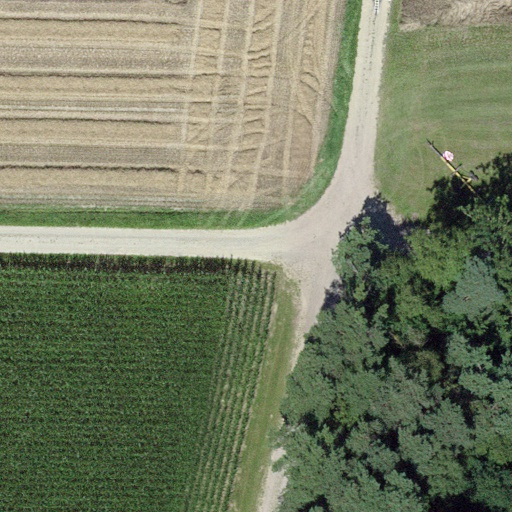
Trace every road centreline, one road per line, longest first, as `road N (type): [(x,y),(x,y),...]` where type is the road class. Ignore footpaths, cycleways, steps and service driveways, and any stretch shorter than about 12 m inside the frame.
road 1 (track): [(0,239),(347,244)]
road 2 (track): [(276,511),(347,244)]
road 3 (track): [(347,244),(379,0)]
road 4 (track): [(347,244),(511,247)]
